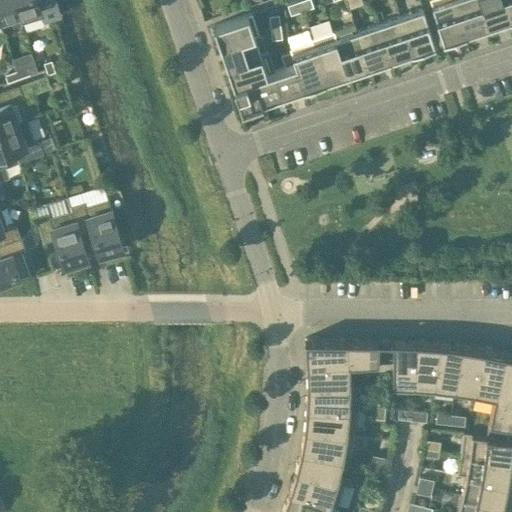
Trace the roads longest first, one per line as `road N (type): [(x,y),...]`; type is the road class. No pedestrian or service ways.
road 1 (residential): [(511,59),(223,156)]
road 2 (residential): [(273,312),(0,311)]
road 3 (residential): [(273,312),(511,311)]
road 4 (residential): [(273,312),(279,418),(251,511)]
road 5 (residential): [(170,0),(223,156)]
road 6 (residential): [(223,156),(273,312)]
